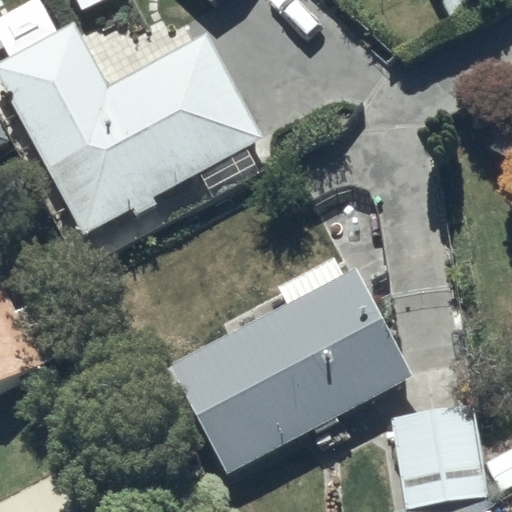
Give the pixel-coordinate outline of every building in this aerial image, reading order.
[(443,0),(454,21),(480,8),(475,0),(443,0)] [(77,20),(0,63),(0,67),(87,233),(136,205),(141,213),(161,202),(156,194),(268,132),(211,30),(113,84),(77,20)] [(0,146),(13,140),(0,115),(0,146)] [(287,302),(171,362),(226,471),(312,426),(316,434),(339,422),(335,414),(413,374),(356,265),(343,272),(334,255),(278,284),(287,302)] [(0,269),(0,387),(49,362),(0,269)] [(394,414),(404,508),(393,510),(393,511),(480,511),(491,506),(490,497),(487,497),(475,403),(394,414)] [(511,447),(487,460),(503,491),(511,486),(511,447)] [(128,511),(94,449),(0,499),(0,511),(128,511)]
